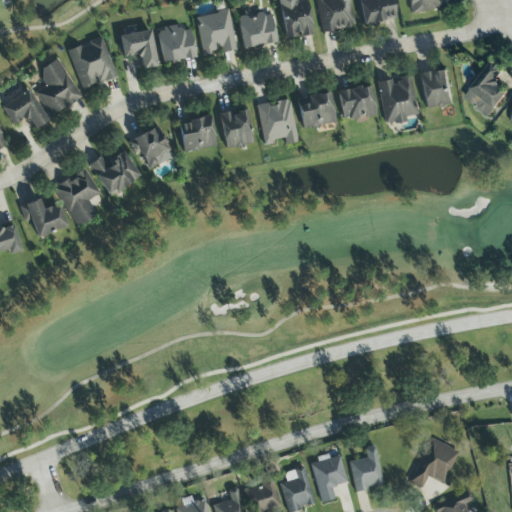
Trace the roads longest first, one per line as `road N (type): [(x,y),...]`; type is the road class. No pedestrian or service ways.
road 1 (residential): [(511,16),(451,38),(143,99),(0,182)]
road 2 (secondary): [(511,321),(282,375),(0,485)]
road 3 (secondary): [(71,511),(351,425),(511,389)]
